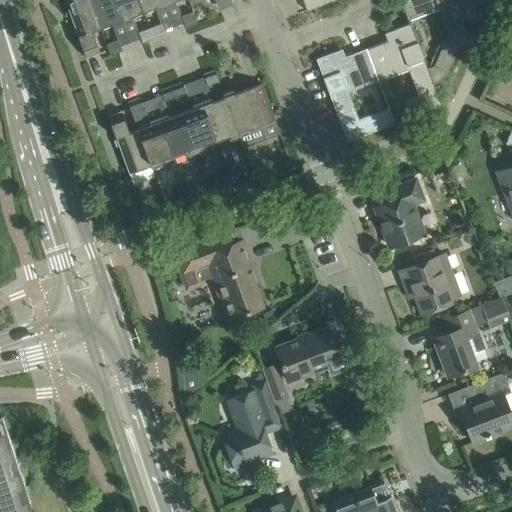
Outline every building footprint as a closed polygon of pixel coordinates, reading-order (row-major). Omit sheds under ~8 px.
[(92,31),(100,28),(90,0),(65,0),(86,57),(100,53),(92,31)] [(114,27),(124,24),(115,0),(90,0),(100,28),(113,23),(114,27)] [(131,16),(144,12),(139,0),(115,0),(124,24),(133,20),(131,16)] [(158,11),(167,7),(164,0),(139,0),(144,12),(156,7),(158,11)] [(302,0),(307,11),(335,0),(302,0)] [(433,84),(434,83),(444,79),(458,48),(472,43),(463,20),(455,0),(400,0),(410,23),(433,84)] [(181,16),(186,27),(197,23),(193,11),(181,16)] [(153,39),(165,35),(161,23),(149,28),(153,39)] [(397,37),(366,48),(378,80),(397,73),(396,70),(408,66),(409,68),(419,97),(406,102),(412,117),(442,105),(434,83),(433,84),(410,23),(394,29),(397,37)] [(143,43),(153,39),(149,28),(139,32),(143,43)] [(110,55),(122,51),(118,40),(106,44),(110,55)] [(360,87),(378,80),(366,48),(336,60),(333,52),(316,58),(347,141),(394,123),(388,108),(359,119),(348,89),(359,85),(360,87)] [(215,69),(203,74),(208,85),(219,81),(215,69)] [(171,86),(175,97),(186,93),(182,81),(171,86)] [(260,124),(275,118),(262,83),(234,93),(233,89),(223,93),(224,97),(225,96),(238,132),(240,136),(244,149),(266,141),(260,124)] [(164,101),(175,97),(171,86),(160,90),(164,101)] [(230,140),(240,136),(238,132),(225,96),(224,97),(212,101),(211,97),(202,101),(216,140),(228,136),(230,140)] [(139,97),(128,102),(132,113),(143,109),(139,97)] [(204,145),(216,140),(202,101),(192,104),(194,108),(181,113),(196,152),(205,149),(204,145)] [(143,109),(132,113),(138,129),(139,128),(152,164),(150,165),(152,168),(162,165),(160,161),(173,156),(158,117),(150,120),(145,108),(143,109)] [(152,164),(139,128),(138,129),(129,132),(121,110),(108,115),(128,173),(129,172),(133,184),(155,176),(152,168),(150,165),(152,164)] [(186,156),(196,152),(181,113),(169,117),(167,114),(158,117),(173,156),(185,152),(186,156)] [(511,211),(511,165),(497,171),(511,211)] [(215,179),(207,182),(213,197),(221,194),(215,179)] [(390,247),(407,240),(424,234),(413,204),(424,200),(416,179),(388,189),(393,200),(375,207),(390,247)] [(186,195),(173,200),(177,211),(190,206),(186,195)] [(148,223),(158,219),(155,210),(145,214),(148,223)] [(230,318),(244,313),(262,306),(249,271),(255,269),(244,240),(230,245),(225,231),(173,250),(156,256),(158,263),(170,259),(171,262),(177,261),(188,290),(204,284),(198,269),(214,264),(221,283),(217,284),(230,318)] [(453,301),(452,299),(462,295),(446,251),(435,255),(433,249),(413,256),(416,264),(399,271),(405,287),(411,284),(422,313),(453,301)] [(507,291),(503,279),(495,283),(498,294),(507,291)] [(451,331),(433,338),(448,376),(466,369),(477,365),(472,353),(473,353),(486,348),(478,326),(488,322),(490,328),(511,320),(502,298),(469,310),(465,312),(446,319),(451,331)] [(325,367),(323,359),(338,354),(328,327),(274,347),(286,381),(325,367)] [(265,379),(273,399),(284,395),(272,365),(262,369),(265,379)] [(185,396),(207,378),(199,369),(195,372),(195,367),(183,368),(185,396)] [(511,426),(511,416),(501,388),(509,385),(504,372),(448,393),(455,410),(460,408),(473,442),(511,426)] [(271,400),(273,399),(265,379),(251,385),(253,390),(226,400),(236,428),(222,434),(234,467),(272,453),(261,421),(277,415),(271,400)] [(31,511),(27,498),(30,497),(2,413),(0,413),(0,511),(31,511)] [(370,487),(333,501),(337,511),(397,511),(391,495),(387,497),(384,490),(387,489),(383,480),(370,485),(370,487)] [(299,511),(294,498),(283,502),(281,496),(262,503),(265,510),(259,511),(299,511)]
